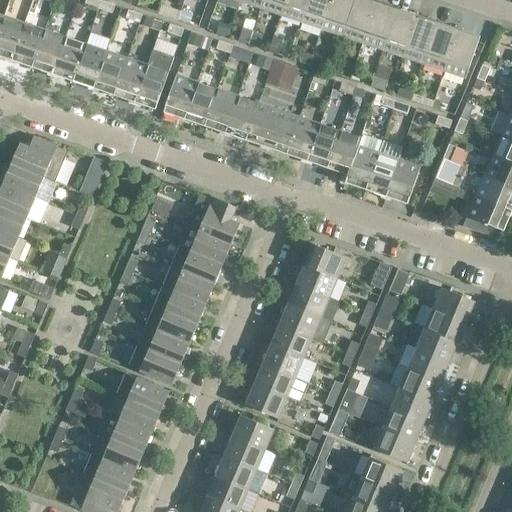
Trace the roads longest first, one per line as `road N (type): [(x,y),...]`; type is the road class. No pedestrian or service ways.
road 1 (residential): [(158,511),(282,197)]
road 2 (residential): [(282,197),(0,95)]
road 3 (residential): [(502,277),(407,511)]
road 4 (residential): [(502,277),(282,197)]
